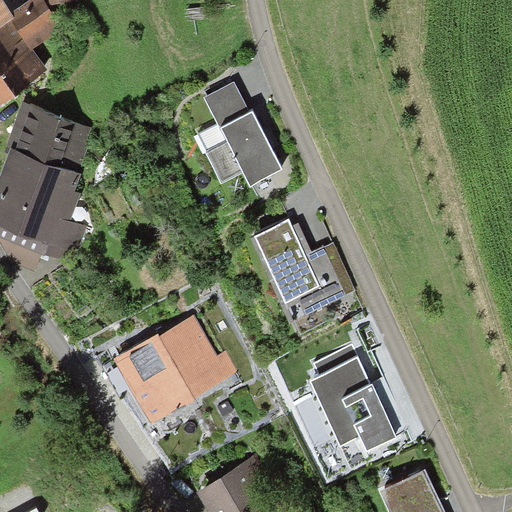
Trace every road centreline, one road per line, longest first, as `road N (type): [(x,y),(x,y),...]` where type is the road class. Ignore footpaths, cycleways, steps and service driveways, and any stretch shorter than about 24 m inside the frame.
road 1 (residential): [(251,0),(299,146),(468,511)]
road 2 (residential): [(0,267),(170,511)]
